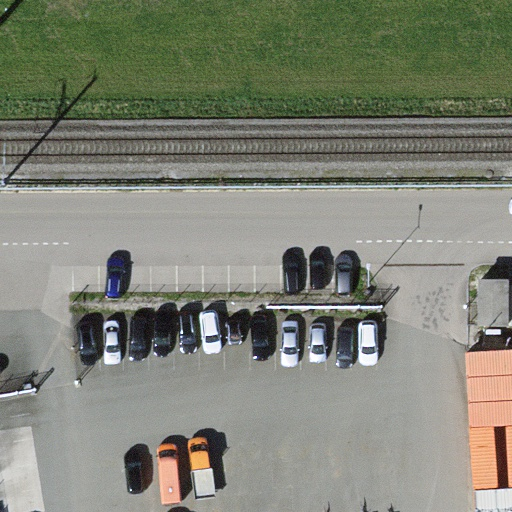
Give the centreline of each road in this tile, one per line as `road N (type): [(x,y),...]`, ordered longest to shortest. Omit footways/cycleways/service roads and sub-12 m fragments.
road 1 (residential): [(0,222),(452,221)]
road 2 (unknown): [(459,511),(452,221)]
road 3 (unknown): [(65,223),(86,511)]
